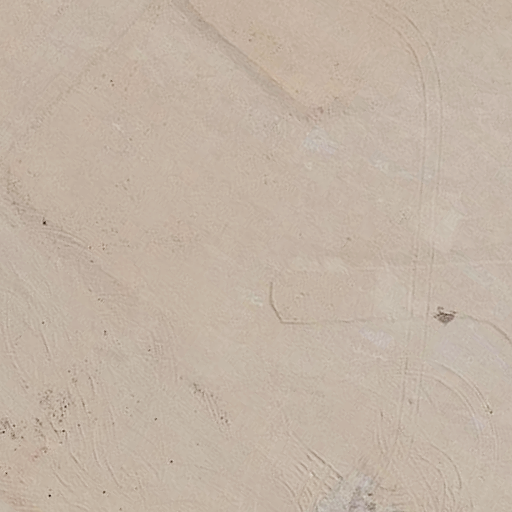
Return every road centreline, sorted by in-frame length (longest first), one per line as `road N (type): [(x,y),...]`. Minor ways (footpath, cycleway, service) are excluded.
road 1 (unknown): [(511,285),(289,294)]
road 2 (unknown): [(95,0),(0,96)]
